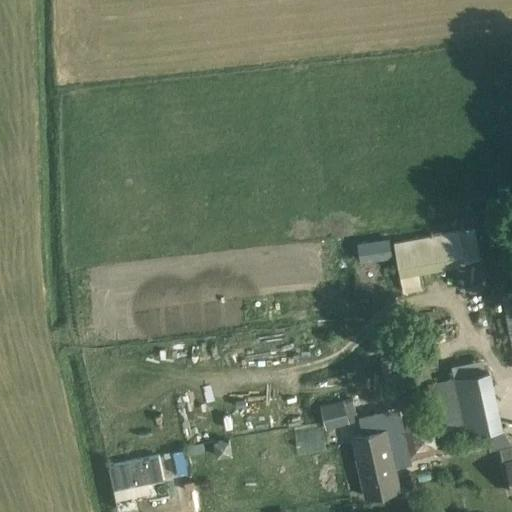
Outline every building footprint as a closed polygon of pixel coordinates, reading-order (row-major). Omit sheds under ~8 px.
[(475,227),(394,241),(403,293),(422,289),(418,272),(480,261),(475,227)] [(387,237),(357,241),(360,257),(389,253),(387,237)] [(431,376),(423,336),(392,344),(401,382),(431,376)] [(439,419),(404,425),(410,459),(445,451),(443,439),(485,430),(502,426),(503,426),(491,368),(431,381),(439,419)] [(352,398),(322,406),(327,428),(357,421),(352,398)] [(400,489),(386,429),(353,437),(366,497),(400,489)] [(511,443),(499,447),(503,464),(507,463),(511,483),(511,443)] [(159,455),(109,466),(114,490),(164,479),(159,455)] [(188,471),(168,475),(177,511),(186,511),(197,509),(188,471)]
